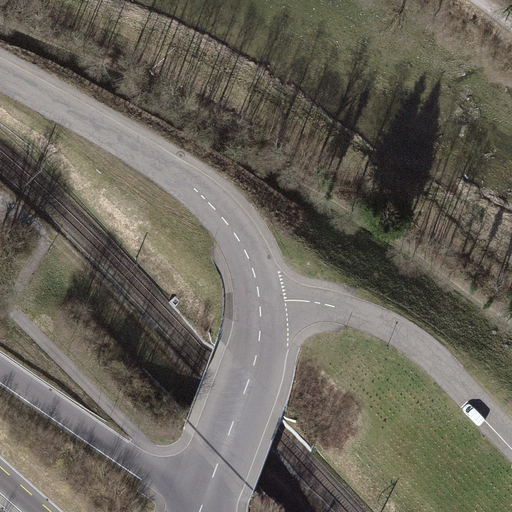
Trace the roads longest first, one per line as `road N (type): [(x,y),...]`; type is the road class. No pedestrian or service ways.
road 1 (unclassified): [(0,69),(217,205),(245,247),(260,301)]
road 2 (residential): [(511,438),(398,331),(344,309),(260,301)]
road 3 (primary): [(202,508),(0,368)]
road 4 (unclassified): [(260,301),(249,378),(202,508)]
